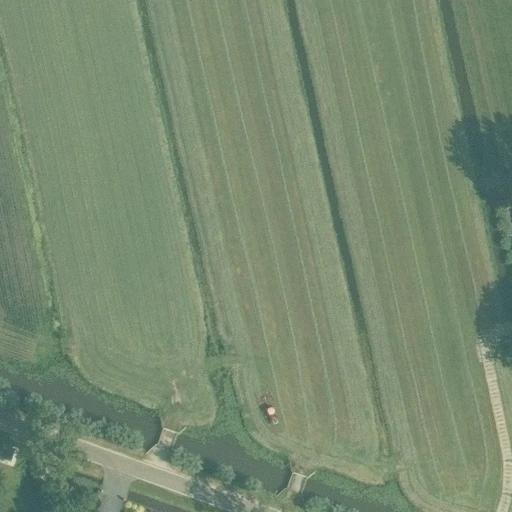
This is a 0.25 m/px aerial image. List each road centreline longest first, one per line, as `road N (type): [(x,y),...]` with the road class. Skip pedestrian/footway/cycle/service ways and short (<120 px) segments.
road 1 (unclassified): [(257,511),(0,421)]
road 2 (track): [(502,511),(508,466),(481,339),(511,333)]
